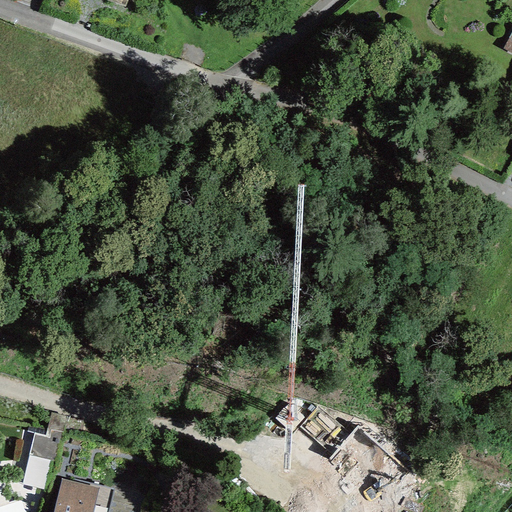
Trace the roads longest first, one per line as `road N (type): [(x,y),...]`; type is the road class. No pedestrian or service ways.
road 1 (residential): [(229,89),(511,203)]
road 2 (residential): [(0,9),(229,89)]
road 3 (residential): [(229,89),(331,0)]
